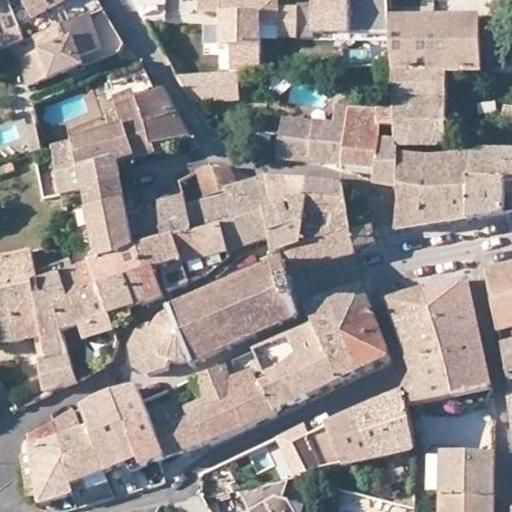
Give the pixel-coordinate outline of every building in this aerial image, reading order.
[(22,0),(33,19),(68,0),(22,0)] [(99,0),(82,0),(68,8),(76,22),(106,11),(99,0)] [(280,0),(200,0),(200,13),(209,14),(209,46),(220,46),(220,74),(231,74),(261,71),(263,24),(280,25),(280,7),(280,0)] [(351,0),(316,0),(316,5),(316,32),(316,35),(352,36),(351,0)] [(389,0),(351,0),(352,36),(392,36),(390,17),(389,0)] [(299,5),(299,8),(299,32),(316,32),(316,5),(299,5)] [(299,8),(280,7),(280,25),(280,46),(299,46),(299,32),(299,8)] [(42,51),(31,56),(41,84),(121,52),(125,44),(106,11),(76,22),(37,36),(42,51)] [(395,73),(450,73),(482,74),(482,17),(464,17),(390,17),(392,36),(394,64),(395,73)] [(2,36),(6,48),(26,40),(21,29),(2,36)] [(32,87),(41,84),(31,56),(22,59),(32,87)] [(137,65),(107,76),(117,106),(157,92),(137,65)] [(397,142),(399,147),(449,147),(450,73),(395,73),(395,78),(395,93),(396,111),(397,127),(397,142)] [(220,74),(177,76),(182,86),(191,100),(233,97),(231,74),(220,74)] [(395,93),(395,78),(385,78),(385,93),(395,93)] [(157,92),(117,106),(124,127),(137,158),(138,160),(156,156),(171,151),(198,143),(167,89),(157,92)] [(344,167),(351,109),(338,108),(336,126),(284,119),(279,160),(344,167)] [(397,127),(396,111),(351,109),(344,167),(343,172),(377,176),(382,141),(383,127),(397,127)] [(41,138),(38,126),(27,128),(30,140),(41,138)] [(124,127),(76,142),(82,172),(119,162),(137,158),(124,127)] [(397,142),(397,127),(383,127),(382,141),(377,176),(375,185),(386,186),(400,188),(401,156),(399,147),(397,142)] [(44,151),(41,138),(30,140),(33,155),(44,151)] [(76,142),(53,149),(59,177),(82,172),(76,142)] [(476,155),(452,157),(452,171),(474,169),(471,221),(501,216),(511,214),(511,152),(480,151),(476,155)] [(401,156),(400,188),(401,207),(399,231),(433,226),(451,223),(448,197),(432,199),(430,159),(401,156)] [(448,197),(451,223),(462,222),(471,221),(474,169),(452,171),(452,157),(430,159),(432,199),(448,197)] [(0,175),(17,170),(14,161),(0,165),(0,175)] [(82,172),(86,191),(124,182),(119,162),(82,172)] [(206,167),(198,172),(208,202),(189,206),(196,234),(224,227),(231,255),(272,240),(271,235),(267,214),(273,212),(269,178),(239,186),(234,170),(206,167)] [(82,172),(59,177),(63,196),(86,191),(82,172)] [(293,179),(269,178),(273,212),(314,208),(309,180),(293,179)] [(350,213),(345,186),(341,185),(309,180),(314,208),(273,212),(267,214),(271,235),(350,213)] [(86,191),(90,210),(128,200),(126,195),(124,182),(86,191)] [(128,200),(90,210),(100,261),(138,248),(133,227),(128,200)] [(178,201),(160,204),(165,241),(196,234),(189,206),(187,200),(178,201)] [(354,232),(350,213),(271,235),(272,240),(276,257),(286,253),(354,232)] [(165,241),(142,247),(149,274),(158,271),(166,269),(171,293),(197,282),(198,281),(211,278),(207,261),(231,255),(224,227),(196,234),(165,241)] [(354,232),(286,253),(302,271),(358,257),(357,251),(378,246),(375,228),(362,231),(354,232)] [(149,274),(142,247),(138,248),(100,261),(93,263),(112,317),(126,312),(129,323),(136,318),(142,314),(140,308),(131,281),(149,274)] [(35,251),(0,258),(0,345),(44,340),(48,361),(41,362),(48,393),(53,391),(80,383),(64,332),(78,328),(60,275),(65,273),(62,264),(38,272),(35,251)] [(232,260),(231,255),(207,261),(211,278),(232,260)] [(65,273),(60,275),(78,328),(82,327),(87,341),(117,329),(112,317),(93,263),(78,268),(65,273)] [(289,264),(173,313),(174,316),(170,317),(167,321),(164,325),(161,329),(160,335),(159,340),(160,344),(161,350),(162,354),(165,358),(175,365),(179,366),(184,367),(189,367),(194,365),(196,369),(306,322),(301,306),(304,305),(297,279),(293,281),(289,264)] [(511,268),(488,274),(503,345),(511,343),(511,268)] [(149,274),(131,281),(140,308),(155,302),(167,298),(158,271),(149,274)] [(450,286),(426,293),(455,401),(494,393),(469,280),(450,286)] [(365,287),(331,297),(359,376),(375,368),(391,360),(392,359),(391,358),(365,287)] [(410,297),(389,303),(414,373),(410,380),(404,392),(404,394),(407,407),(455,401),(426,293),(410,297)] [(331,297),(329,298),(327,298),(327,300),(309,306),(315,328),(343,383),(351,380),(359,376),(331,297)] [(117,331),(129,323),(126,312),(112,317),(117,329),(117,331)] [(160,344),(159,340),(156,327),(144,329),(133,346),(137,369),(152,378),(174,373),(175,365),(165,358),(162,354),(161,350),(160,344)] [(343,383),(315,328),(255,353),(270,383),(295,373),(309,400),(331,389),(343,383)] [(511,343),(503,345),(507,364),(510,381),(511,380),(511,343)] [(186,422),(157,433),(169,459),(211,445),(213,447),(237,437),(280,418),(278,414),(263,385),(260,386),(256,374),(233,382),(229,368),(199,377),(206,400),(185,409),(188,415),(185,416),(186,422)] [(270,383),(263,385),(278,414),(294,407),(309,400),(295,373),(270,383)] [(127,389),(115,393),(141,461),(144,469),(162,462),(166,460),(169,459),(157,433),(144,402),(139,388),(127,389)] [(99,399),(81,409),(89,429),(107,474),(130,465),(141,461),(115,393),(99,399)] [(487,405),(494,393),(455,401),(457,411),(487,405)] [(381,404),(357,414),(377,461),(417,452),(407,407),(404,394),(381,404)] [(86,482),(107,474),(89,429),(83,431),(77,412),(55,424),(72,487),(86,482)] [(377,461),(357,414),(328,427),(346,468),(377,461)] [(75,497),(72,487),(55,424),(50,427),(49,428),(37,435),(30,439),(26,443),(24,452),(23,457),(32,501),(43,507),(75,497)] [(346,468),(328,427),(309,436),(325,473),(346,468)] [(432,446),(432,468),(444,469),(443,497),(496,497),(497,454),(445,453),(445,446),(432,446)] [(133,473),(144,469),(141,461),(130,465),(133,473)] [(431,496),(443,497),(444,469),(432,468),(431,496)] [(107,474),(86,482),(89,493),(111,485),(107,474)] [(306,511),(308,509),(282,502),(288,481),(242,491),(253,511),(306,511)] [(496,511),(496,497),(443,497),(442,511),(496,511)]
